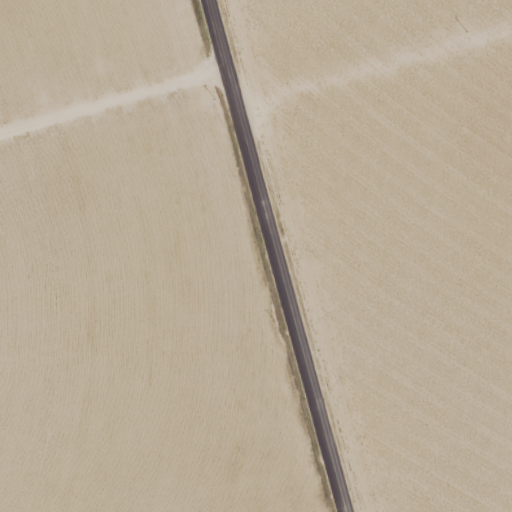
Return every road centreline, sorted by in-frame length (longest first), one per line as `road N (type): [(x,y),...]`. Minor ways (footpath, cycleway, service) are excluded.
road 1 (track): [(0,178),(238,96),(511,17)]
road 2 (residential): [(346,511),(209,0)]
